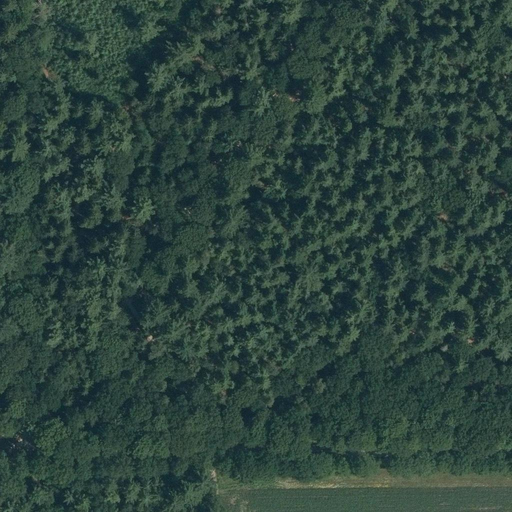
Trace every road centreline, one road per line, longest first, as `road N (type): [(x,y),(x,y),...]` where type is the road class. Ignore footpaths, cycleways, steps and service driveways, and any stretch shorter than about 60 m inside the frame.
road 1 (tertiary): [(511,448),(0,455)]
road 2 (track): [(30,0),(22,434)]
road 3 (track): [(328,0),(207,185)]
road 4 (track): [(126,299),(21,441)]
road 5 (track): [(207,185),(126,299)]
